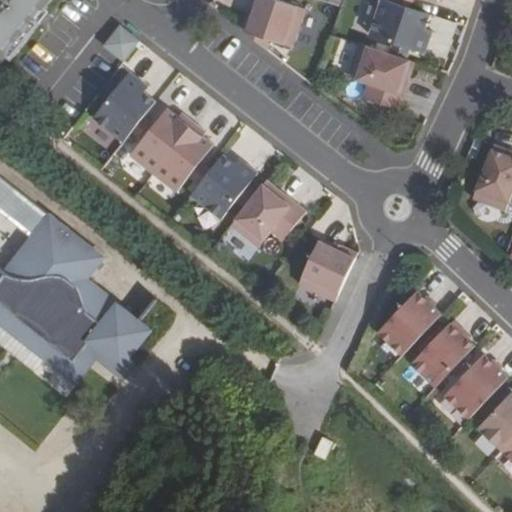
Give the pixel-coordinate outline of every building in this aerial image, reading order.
[(0,0),(0,64),(7,55),(12,59),(40,24),(35,20),(50,0),(0,0)] [(248,15),(243,31),(268,50),(271,40),(293,48),(306,10),(276,0),(258,0),(255,8),(253,16),(248,15)] [(411,50),(426,55),(431,38),(424,36),(427,29),(431,16),(412,9),(395,3),(384,0),(372,36),(395,45),(411,50)] [(396,0),(395,3),(412,9),(414,0),(396,0)] [(106,46),(125,61),(140,42),(121,27),(106,46)] [(410,78),(415,63),(360,45),(349,77),(369,84),(364,98),(394,108),(399,94),(404,96),(409,83),(404,81),(406,76),(410,78)] [(126,141),(157,102),(145,93),(139,88),(143,83),(131,72),(119,88),(110,99),(95,117),(126,141)] [(101,92),(110,99),(119,88),(110,80),(101,92)] [(150,88),(143,83),(139,88),(145,93),(150,88)] [(400,110),(404,96),(399,94),(394,108),(400,110)] [(179,118),(168,109),(140,145),(163,163),(195,123),(182,113),(179,118)] [(207,133),(195,123),(163,163),(186,181),(214,145),(204,137),(207,133)] [(155,174),(163,163),(140,145),(132,156),(155,174)] [(510,151),(495,145),(474,199),(507,212),(511,198),(511,157),(508,156),(510,151)] [(249,186),(259,175),(246,164),(241,169),(235,164),(224,155),(211,172),(200,186),(193,195),(223,219),(239,199),(249,186)] [(186,181),(163,163),(155,174),(177,192),(186,181)] [(2,270),(0,272),(0,302),(70,359),(87,339),(117,363),(124,355),(146,327),(82,275),(99,254),(0,173),(0,210),(31,235),(2,270)] [(280,191),(268,181),(231,226),(259,248),(272,232),(283,241),(303,216),(292,207),(295,203),(284,194),(281,198),(277,195),(280,191)] [(307,212),(295,203),(292,207),(303,216),(307,212)] [(336,302),(359,254),(343,246),(341,251),(334,247),(321,241),(300,285),(336,302)] [(341,251),(343,246),(336,242),(334,247),(341,251)] [(0,302),(0,272),(2,270),(0,268),(0,343),(30,368),(40,356),(72,382),(93,357),(119,378),(132,362),(124,355),(117,363),(87,339),(70,359),(0,302)] [(379,333),(403,356),(443,315),(419,292),(379,333)] [(413,365),(437,388),(476,347),(452,324),(413,365)] [(446,396),(470,420),(509,378),(485,355),(446,396)] [(511,393),(479,428),(503,451),(511,442),(511,393)] [(327,459),(333,442),(319,437),(313,454),(327,459)] [(511,442),(503,451),(511,459),(511,442)]
